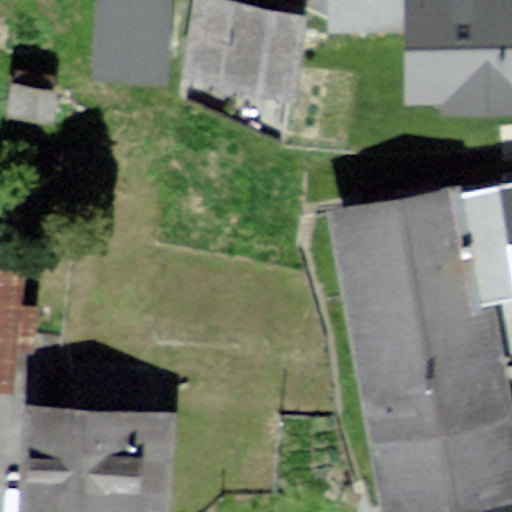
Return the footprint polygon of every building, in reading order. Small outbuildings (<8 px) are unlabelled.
[(162,0),(90,0),(86,75),(157,80),(162,0)] [(300,20),(206,0),(191,0),(174,78),(282,102),(300,20)] [(511,0),(430,0),(430,102),(511,102),(511,0)] [(45,77),(2,67),(0,74),(0,103),(37,112),(45,77)] [(511,180),(491,185),(510,286),(511,285),(511,180)] [(511,423),(474,186),(331,209),(379,511),(418,511),(511,497),(511,423)] [(23,265),(0,262),(0,383),(7,385),(23,265)] [(175,415),(26,402),(16,511),(144,511),(144,508),(167,509),(175,415)]
